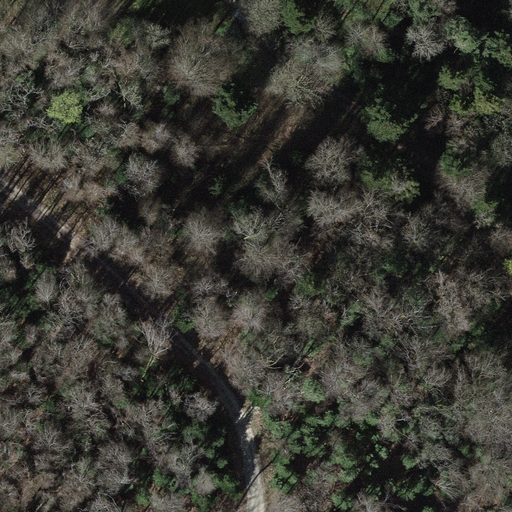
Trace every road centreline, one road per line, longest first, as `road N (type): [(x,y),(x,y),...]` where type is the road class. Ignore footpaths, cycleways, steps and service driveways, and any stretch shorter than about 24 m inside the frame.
road 1 (track): [(258,511),(220,387),(98,256),(0,197)]
road 2 (track): [(246,37),(396,130),(440,175),(511,284)]
